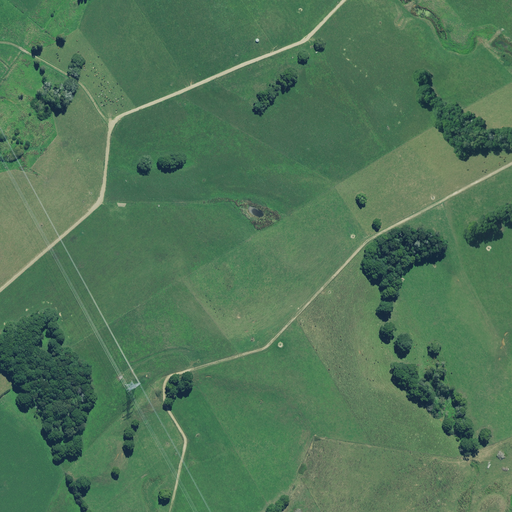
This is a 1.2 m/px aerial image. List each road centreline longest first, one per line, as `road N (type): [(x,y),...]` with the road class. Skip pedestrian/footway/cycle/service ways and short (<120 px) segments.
road 1 (track): [(344,0),(303,41),(113,120),(99,200),(0,290)]
road 2 (unclassified): [(238,355),(164,381),(163,399),(185,440),(170,511)]
road 3 (track): [(0,42),(73,78),(111,122)]
